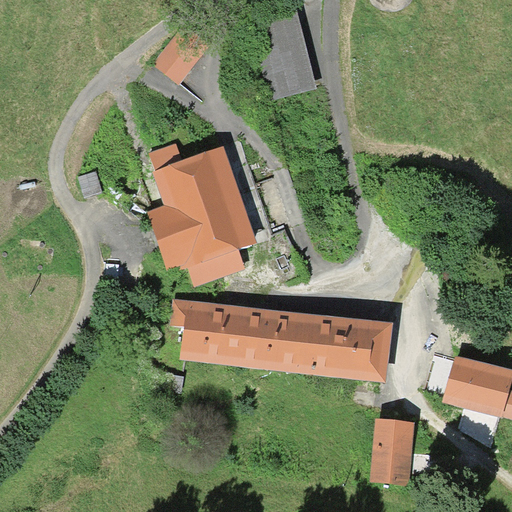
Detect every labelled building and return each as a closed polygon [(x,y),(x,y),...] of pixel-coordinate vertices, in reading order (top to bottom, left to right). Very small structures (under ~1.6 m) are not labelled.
[(299,16),(249,29),(269,105),(319,93),(299,16)] [(167,47),(151,70),(179,88),(194,65),(167,47)] [(161,217),(145,223),(166,283),(185,276),(194,300),(250,279),(243,259),(273,248),(238,150),(148,182),(161,217)] [(186,307),(180,367),(382,390),(389,330),(186,307)] [(511,390),(511,373),(450,359),(440,403),(511,420),(511,395),(511,390)]
